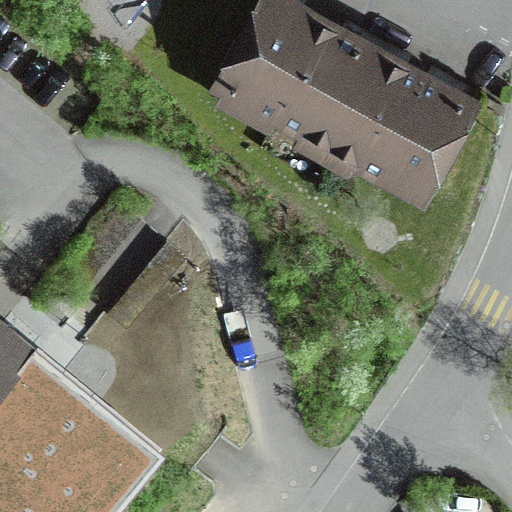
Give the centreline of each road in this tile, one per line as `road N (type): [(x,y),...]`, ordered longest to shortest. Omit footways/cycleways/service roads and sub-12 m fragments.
road 1 (residential): [(355,511),(442,394)]
road 2 (residential): [(511,273),(442,394)]
